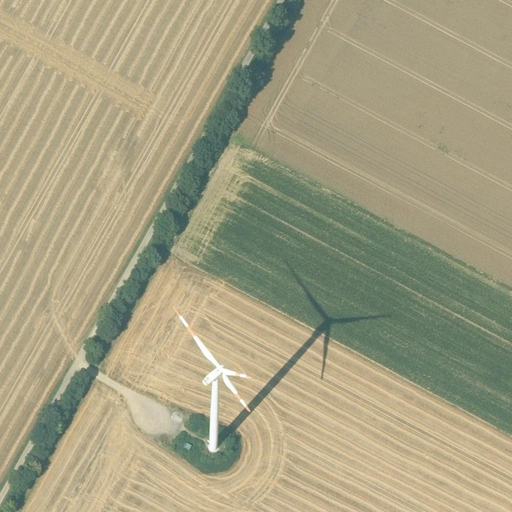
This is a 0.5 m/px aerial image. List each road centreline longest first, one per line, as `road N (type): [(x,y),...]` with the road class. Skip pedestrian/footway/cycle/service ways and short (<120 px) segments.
road 1 (track): [(0,499),(281,0)]
road 2 (track): [(78,360),(204,430)]
